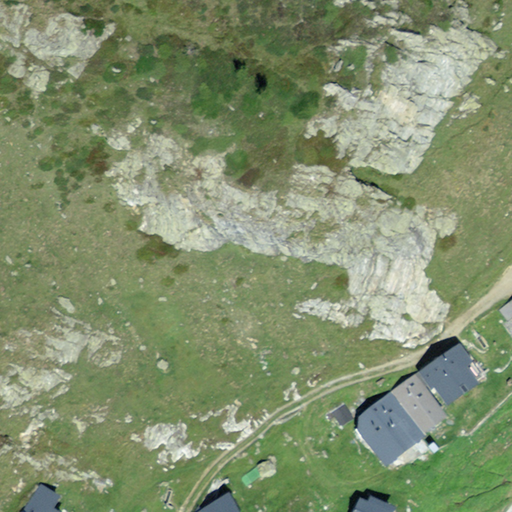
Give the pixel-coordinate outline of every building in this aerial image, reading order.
[(511,302),(502,309),(508,318),(511,314),(511,302)] [(459,346),(422,371),(434,387),(438,384),(449,399),(474,382),(463,366),(469,362),(459,346)] [(443,416),(414,379),(359,422),(388,459),(443,416)] [(42,489),(27,511),(54,511),(49,509),(56,498),(42,489)] [(361,504),(357,511),(391,511),(393,510),(371,499),(368,507),(361,504)] [(204,511),(234,511),(228,500),(204,511)]
